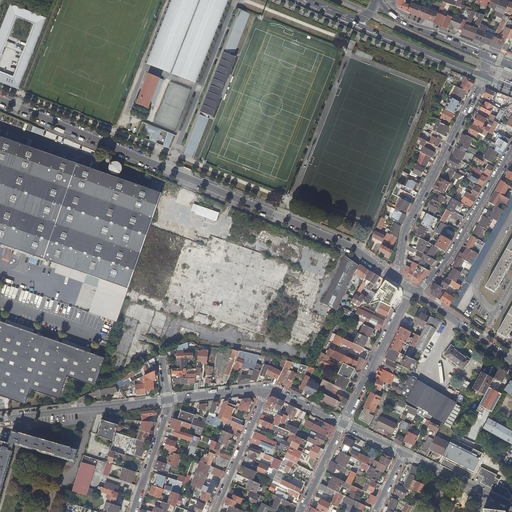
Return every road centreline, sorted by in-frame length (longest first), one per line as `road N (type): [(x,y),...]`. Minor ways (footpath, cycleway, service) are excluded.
road 1 (residential): [(395,278),(348,246),(0,99)]
road 2 (residential): [(395,278),(403,232),(483,76)]
road 3 (primary): [(319,7),(483,76)]
road 4 (residential): [(511,148),(448,258),(413,289)]
road 5 (residential): [(0,419),(168,399)]
road 6 (residential): [(413,289),(343,423)]
road 7 (residential): [(266,387),(213,511)]
road 8 (primary): [(488,58),(408,25),(378,0)]
road 9 (residential): [(511,362),(413,289)]
road 10 (residential): [(511,505),(403,453)]
